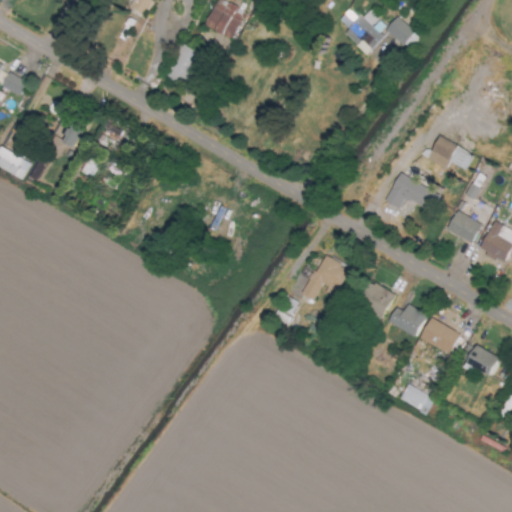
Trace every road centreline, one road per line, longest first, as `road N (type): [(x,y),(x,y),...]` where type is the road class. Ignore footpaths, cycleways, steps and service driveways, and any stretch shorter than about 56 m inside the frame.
road 1 (residential): [(511,323),(0,24)]
road 2 (track): [(63,511),(300,200)]
